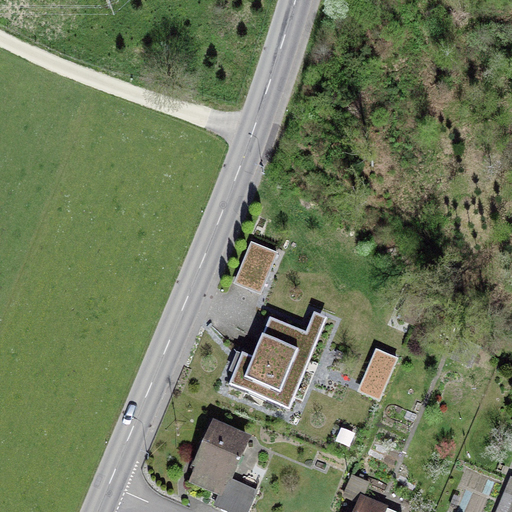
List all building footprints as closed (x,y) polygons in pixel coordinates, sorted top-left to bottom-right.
[(398,321),(410,326),(420,303),(408,297),(398,321)] [(287,375),(295,356),(259,342),(252,360),(240,356),(227,387),(281,410),(294,378),(287,375)] [(476,350),(458,342),(451,358),(469,366),(476,350)] [(195,465),(196,466),(189,482),(219,496),(226,480),(228,480),(245,443),(211,428),(195,465)] [(511,511),(511,480),(509,480),(496,511),(511,511)] [(385,511),(359,501),(354,511),(385,511)]
